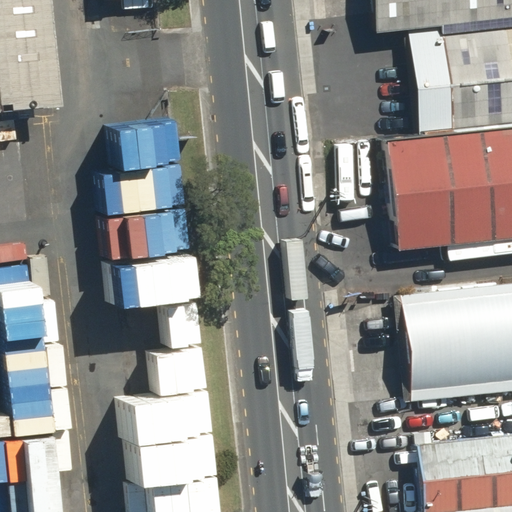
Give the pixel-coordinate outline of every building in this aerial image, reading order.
[(0,0),(0,105),(42,101),(31,0),(0,0)] [(511,0),(361,0),(365,31),(511,15),(511,0)] [(406,136),(511,123),(511,25),(396,38),(406,136)] [(106,147),(165,139),(159,95),(101,103),(106,147)] [(371,139),(384,250),(511,235),(511,123),(406,136),(371,139)] [(106,147),(86,149),(92,193),(171,183),(165,139),(106,147)] [(31,141),(0,143),(0,224),(38,221),(31,141)] [(171,183),(92,193),(98,239),(122,236),(177,228),(171,183)] [(177,228),(122,236),(128,277),(182,270),(177,228)] [(6,365),(59,358),(53,315),(47,270),(0,276),(0,366),(2,366),(6,365)] [(128,277),(103,281),(108,319),(187,309),(182,270),(128,277)] [(511,286),(388,298),(401,403),(511,390),(511,286)] [(187,309),(108,319),(114,365),(193,354),(187,309)] [(0,366),(0,450),(14,449),(44,445),(71,441),(59,358),(6,365),(2,366),(0,366)] [(206,511),(192,399),(112,409),(125,511),(206,511)] [(413,511),(437,511),(511,504),(511,433),(405,444),(413,511)] [(78,511),(73,475),(48,479),(44,445),(14,449),(0,450),(0,511),(78,511)]
